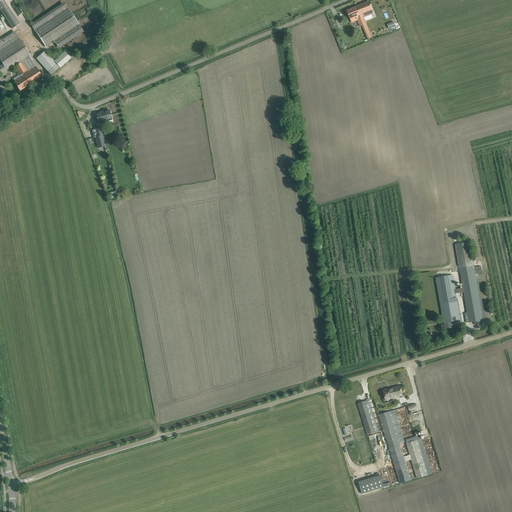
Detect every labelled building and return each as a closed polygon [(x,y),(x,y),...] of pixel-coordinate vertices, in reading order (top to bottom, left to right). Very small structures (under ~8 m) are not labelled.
[(20,23),(4,0),(0,0),(0,9),(13,28),(20,23)] [(356,7),(347,11),(349,15),(350,19),(352,23),(357,20),(359,25),(362,24),(366,23),(364,17),(373,14),(370,6),(368,2),(359,5),(358,6),(356,7)] [(68,8),(34,30),(45,47),(54,41),(79,25),(68,8)] [(42,76),(29,57),(30,56),(16,35),(0,45),(0,60),(2,64),(0,65),(0,73),(2,77),(8,73),(7,71),(13,67),(16,73),(18,72),(20,75),(13,80),(20,91),(42,76)] [(36,58),(50,74),(59,67),(60,68),(74,55),(70,50),(66,54),(64,52),(59,56),(54,61),(45,51),(36,58)] [(97,114),(99,124),(112,120),(110,110),(97,114)] [(96,129),(92,130),(94,138),(96,137),(96,139),(99,148),(100,148),(105,146),(101,129),(100,127),(95,128),(96,129)] [(453,327),(452,321),(460,320),(456,294),(463,292),(469,322),(474,321),(475,325),(483,323),(482,317),(485,317),(477,274),(482,273),(480,264),(473,265),(469,242),(455,244),(463,288),(455,289),(452,275),(435,278),(442,318),(444,329),(453,327)] [(383,390),(384,395),(385,400),(403,395),(400,386),(383,390)] [(355,398),(334,404),(336,411),(357,405),(355,398)] [(366,401),(358,403),(359,407),(367,434),(376,431),(375,428),(368,405),(366,401)] [(390,411),(379,415),(385,434),(400,483),(411,480),(405,461),(411,459),(417,478),(427,475),(417,442),(417,440),(406,443),(407,445),(410,455),(404,457),(400,443),(390,411)] [(363,480),(358,482),(362,494),(367,492),(363,480)]
